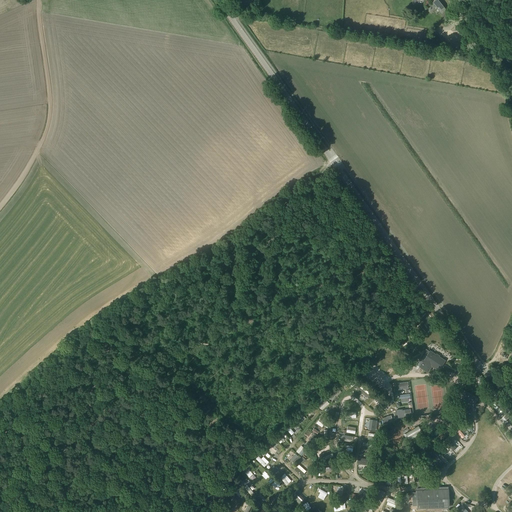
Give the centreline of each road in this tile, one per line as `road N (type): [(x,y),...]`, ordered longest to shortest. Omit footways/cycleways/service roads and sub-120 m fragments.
road 1 (unclassified): [(218,0),(480,366),(511,394)]
road 2 (track): [(0,208),(48,120),(34,0)]
